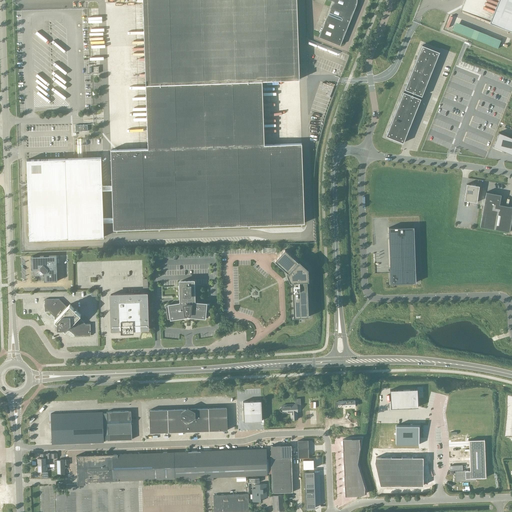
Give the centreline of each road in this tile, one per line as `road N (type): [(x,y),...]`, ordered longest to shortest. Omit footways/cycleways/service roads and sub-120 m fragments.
road 1 (unclassified): [(17,448),(319,432),(327,438),(331,511)]
road 2 (unclassified): [(511,332),(507,300),(498,295),(367,292),(365,153)]
road 3 (secondary): [(334,362),(67,375)]
road 4 (unclassified): [(233,347),(59,355),(33,323),(12,323)]
road 5 (unclassified): [(338,306),(334,166),(340,151),(365,153)]
road 6 (tertiary): [(7,179),(1,0)]
road 7 (unclassified): [(511,497),(364,502),(343,511)]
road 8 (secondary): [(511,375),(440,362),(346,361)]
road 9 (unclassified): [(388,0),(368,59),(375,117),(365,153)]
road 10 (unclassified): [(365,153),(511,173)]
road 11 (tertiary): [(12,323),(7,179)]
